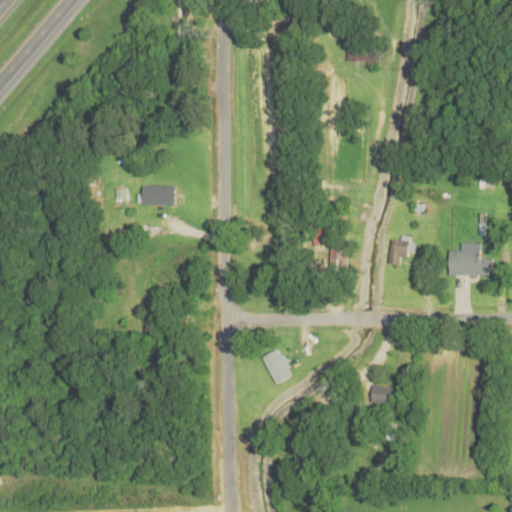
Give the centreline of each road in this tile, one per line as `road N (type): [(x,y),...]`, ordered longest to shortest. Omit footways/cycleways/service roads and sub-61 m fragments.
road 1 (residential): [(228,511),(221,0)]
road 2 (residential): [(511,315),(223,315)]
